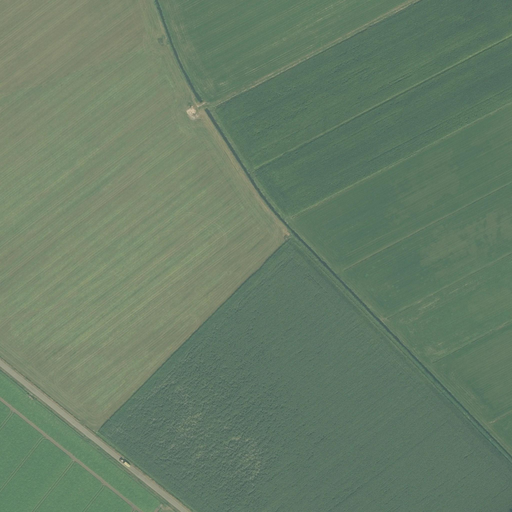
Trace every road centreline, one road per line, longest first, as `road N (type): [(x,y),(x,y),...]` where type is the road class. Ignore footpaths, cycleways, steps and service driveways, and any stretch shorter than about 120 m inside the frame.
road 1 (track): [(427,381),(268,216),(184,89),(147,0)]
road 2 (track): [(197,107),(413,0)]
road 3 (unclassified): [(183,511),(0,364)]
